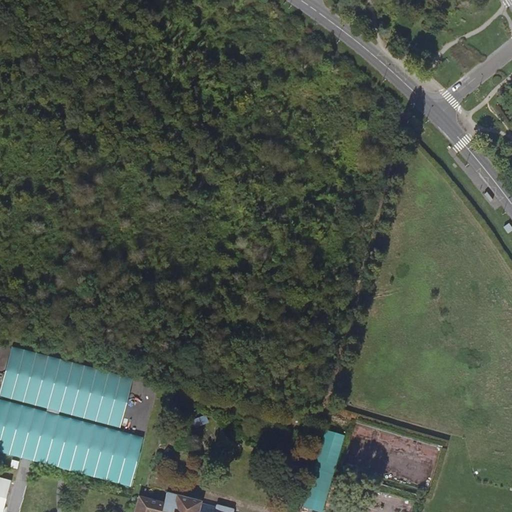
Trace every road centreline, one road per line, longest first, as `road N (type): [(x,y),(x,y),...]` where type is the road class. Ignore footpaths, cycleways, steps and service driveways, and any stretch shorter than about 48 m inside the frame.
road 1 (tertiary): [(310,4),(433,114)]
road 2 (tertiary): [(433,114),(511,206)]
